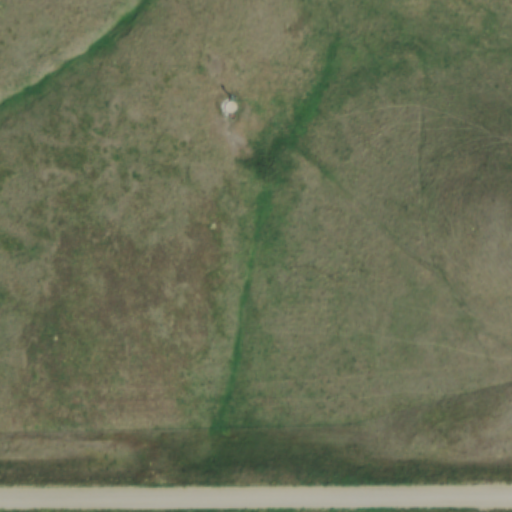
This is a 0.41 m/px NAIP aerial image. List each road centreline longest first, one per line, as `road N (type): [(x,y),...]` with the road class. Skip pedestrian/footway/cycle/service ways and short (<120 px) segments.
road 1 (track): [(511,65),(404,29),(307,21),(279,38),(252,117),(224,125),(189,308),(161,395),(162,492)]
road 2 (tertiary): [(0,492),(511,492)]
